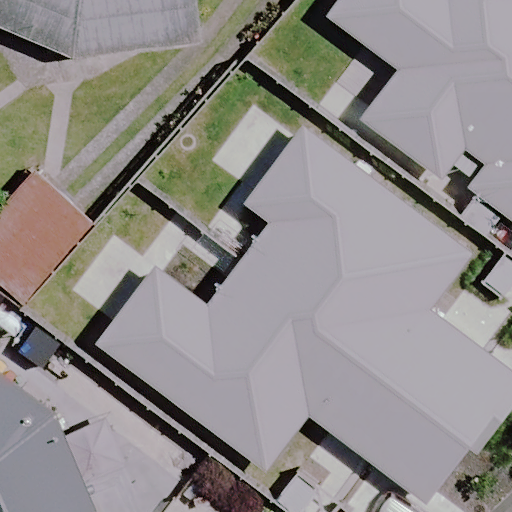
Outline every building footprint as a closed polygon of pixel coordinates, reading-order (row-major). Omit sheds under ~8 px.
[(184,49),(186,0),(0,0),(0,26),(80,60),(184,50),(184,49)] [(511,144),(511,70),(507,46),(278,95),(334,352),(471,322),(459,266),(511,254),(511,215),(497,148),(511,144)] [(194,205),(201,209),(208,213),(216,215),(224,215),(233,214),(241,212),(248,209),(255,204),(260,198),(265,191),(268,184),(270,176),(271,168),(270,159),(268,152),(264,144),(260,137),(254,132),(247,127),(239,124),(232,122),(223,121),(215,122),(207,124),(200,128),(193,132),(187,138),(183,145),(180,153),(177,160),(177,169),(178,177),(180,185),(183,192),(188,199),(194,205)] [(87,226),(29,183),(0,222),(0,283),(29,305),(87,226)] [(306,511),(376,415),(261,332),(186,436),(292,511),(306,511)] [(0,511),(99,511),(77,428),(0,372),(0,511)]
